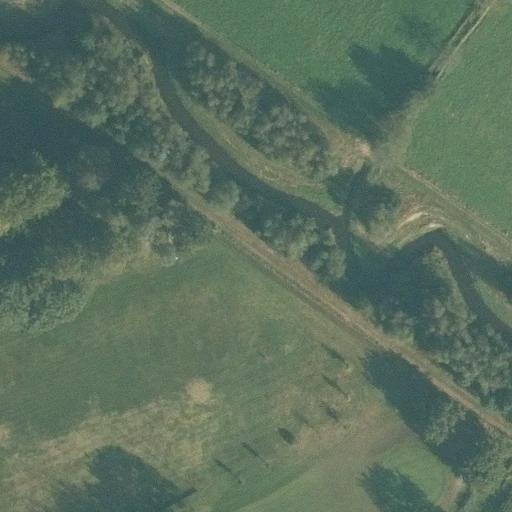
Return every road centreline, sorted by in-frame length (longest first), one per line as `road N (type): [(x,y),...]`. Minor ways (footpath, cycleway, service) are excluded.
road 1 (track): [(511,432),(0,73)]
road 2 (track): [(148,0),(511,258)]
